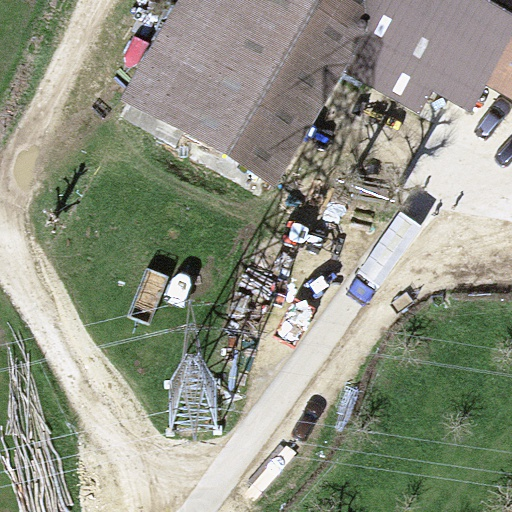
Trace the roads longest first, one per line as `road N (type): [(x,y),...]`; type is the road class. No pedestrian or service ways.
road 1 (unknown): [(200,506),(490,158)]
road 2 (track): [(166,511),(76,366),(0,266)]
road 3 (track): [(94,0),(41,136),(0,214)]
